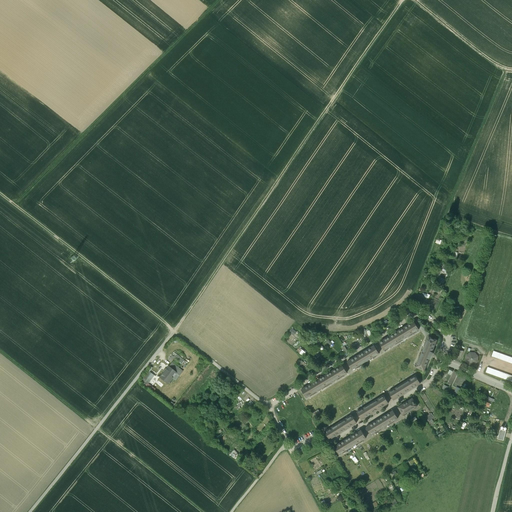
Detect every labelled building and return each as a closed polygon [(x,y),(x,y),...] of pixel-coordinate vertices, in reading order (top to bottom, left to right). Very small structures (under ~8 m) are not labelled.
[(414,321),(379,342),(384,350),(419,329),(414,321)] [(428,336),(415,367),(424,370),(426,364),(427,364),(428,361),(429,358),(430,358),(429,358),(430,357),(430,356),(430,355),(431,356),(431,355),(430,355),(431,354),(432,354),(431,354),(431,352),(432,353),(432,352),(433,349),(434,346),(437,340),(428,336)] [(297,340),(292,346),(295,349),(300,343),(297,340)] [(374,345),(364,352),(359,354),(347,362),(352,370),(379,353),(374,345)] [(305,352),(299,347),(296,350),(302,355),(305,352)] [(511,357),(493,351),(491,356),(511,363),(511,357)] [(174,353),(168,361),(170,362),(174,358),(177,355),(174,353)] [(474,353),(470,353),(466,356),(466,360),(469,364),(474,364),(477,361),(477,357),(474,353)] [(183,360),(177,355),(174,358),(180,363),(183,360)] [(182,372),(171,363),(168,366),(176,373),(171,379),(174,381),(182,372)] [(342,365),(329,373),(328,373),(315,381),(314,381),(314,382),(301,390),(306,398),(347,373),(342,365)] [(168,366),(159,378),(167,384),(171,379),(176,373),(168,366)] [(511,375),(488,367),(486,372),(511,381),(511,375)] [(146,384),(153,375),(147,370),(140,379),(146,384)] [(415,375),(388,392),(393,400),(420,383),(415,375)] [(499,391),(490,387),(488,392),(497,395),(499,391)] [(383,395),(357,412),(361,420),(388,403),(383,395)] [(412,398),(398,407),(403,415),(417,406),(412,398)] [(235,405),(239,411),(244,408),(240,402),(235,405)] [(318,410),(313,413),(316,418),(321,415),(318,410)] [(393,410),(366,427),(371,435),(398,418),(393,410)] [(434,418),(431,414),(424,419),(434,433),(439,429),(437,426),(435,428),(434,425),(435,424),(432,420),(434,418)] [(351,415),(325,432),(330,439),(342,432),(344,430),(356,423),(351,415)] [(506,431),(500,429),(497,439),(503,441),(506,431)] [(361,430),(349,437),(346,439),(334,447),(339,455),(366,438),(361,430)]
